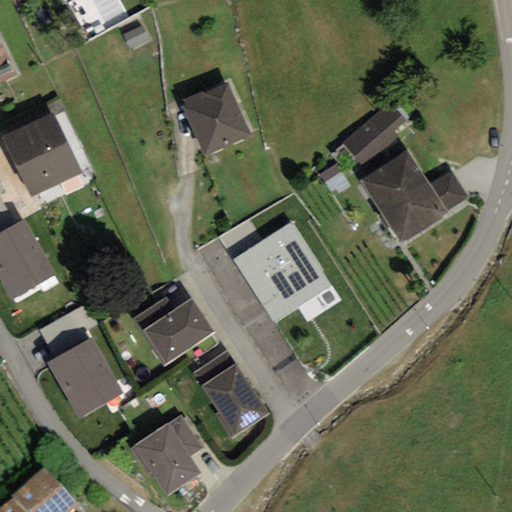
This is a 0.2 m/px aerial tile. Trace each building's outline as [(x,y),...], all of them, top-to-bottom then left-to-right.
[(0,44),(0,91),(18,82),(0,44)] [(204,92),(183,101),(186,109),(182,111),(203,159),(251,139),(228,85),(205,95),(204,92)] [(342,144),(365,170),(398,141),(392,135),(405,123),(388,103),(342,144)] [(52,120),(2,145),(31,202),(81,177),(52,120)] [(408,154),(359,185),(399,248),(450,217),(447,213),(470,199),(453,171),(429,186),(408,154)] [(348,188),(335,166),(320,176),(333,197),(348,188)] [(17,220),(0,229),(0,267),(12,290),(46,271),(17,220)] [(300,296),(275,324),(306,351),(331,322),(300,296)] [(141,336),(176,313),(167,300),(133,324),(141,336)] [(176,313),(141,336),(165,370),(214,337),(191,303),(176,313)] [(85,335),(48,356),(79,411),(116,390),(85,335)] [(199,390),(236,366),(227,352),(191,377),(199,390)] [(199,390),(233,442),(270,418),(236,366),(199,390)] [(204,450),(183,417),(132,449),(166,502),(201,479),(189,460),(204,450)] [(11,502),(0,511),(75,511),(78,510),(44,471),(10,501),(11,502)]
